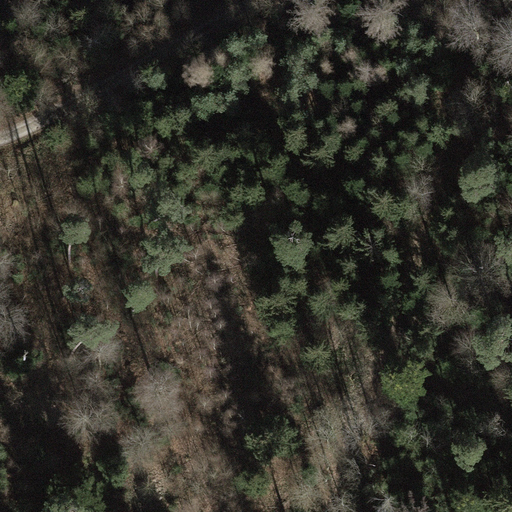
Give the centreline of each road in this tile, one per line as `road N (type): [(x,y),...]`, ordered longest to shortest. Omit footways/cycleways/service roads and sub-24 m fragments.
road 1 (track): [(331,511),(432,199),(472,37)]
road 2 (track): [(0,137),(264,0)]
